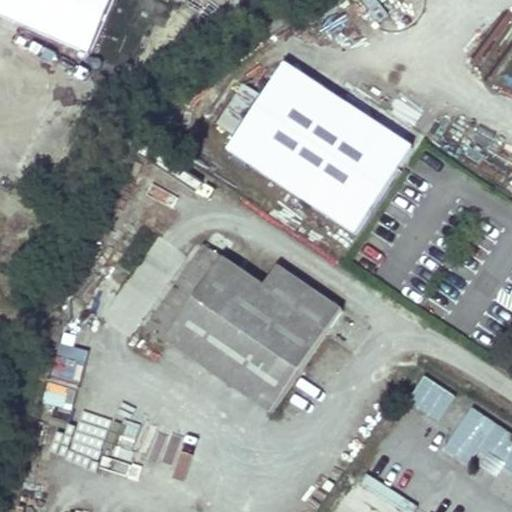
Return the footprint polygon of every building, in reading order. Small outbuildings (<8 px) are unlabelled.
[(364,29),(389,13),(379,0),(354,0),(348,4),(364,29)] [(292,69),(252,129),(374,218),(418,154),(292,69)] [(235,155),(360,239),(374,218),(252,129),(235,155)] [(136,340),(191,251),(158,231),(103,320),(136,340)] [(145,330),(270,415),(341,312),(278,269),(263,289),(202,248),(145,330)] [(428,380),(411,406),(442,426),(459,400),(428,380)] [(511,434),(476,411),(448,454),(472,470),(483,454),(511,472),(511,434)]
